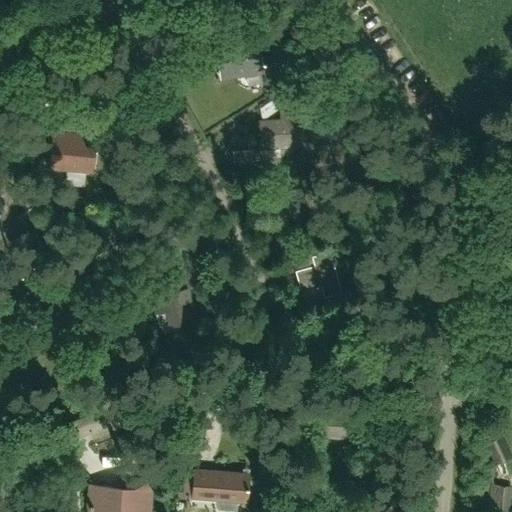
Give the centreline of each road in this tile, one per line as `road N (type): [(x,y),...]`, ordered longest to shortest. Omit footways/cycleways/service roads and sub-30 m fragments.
road 1 (unclassified): [(432,160),(449,349),(443,511)]
road 2 (residential): [(334,0),(412,112),(432,160)]
